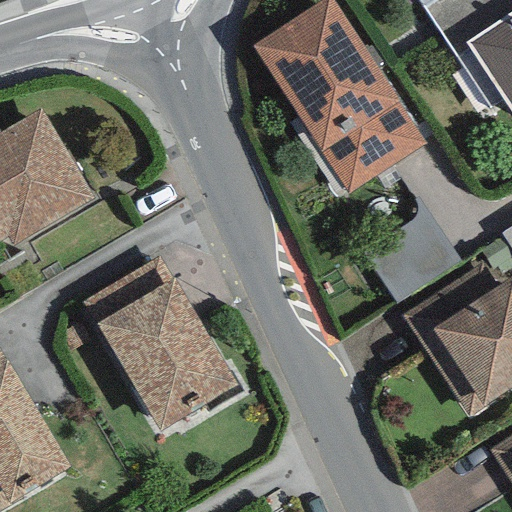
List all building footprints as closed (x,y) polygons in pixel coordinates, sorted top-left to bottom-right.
[(330,4),(253,54),(349,199),(425,149),(330,4)] [(511,22),(468,51),(511,118),(511,22)] [(0,135),(0,246),(6,243),(12,254),(93,207),(40,115),(1,137),(0,135)] [(362,256),(395,305),(460,264),(416,200),(415,203),(415,208),(417,212),(416,217),(413,222),(407,227),(362,256)] [(173,287),(159,262),(80,308),(95,333),(173,287)] [(480,269),(402,320),(469,421),(481,413),(483,416),(511,397),(511,284),(497,294),(480,269)] [(173,287),(95,333),(158,442),(237,397),(173,287)] [(7,369),(0,373),(0,511),(5,511),(70,475),(7,369)] [(511,439),(489,455),(511,490),(511,439)]
